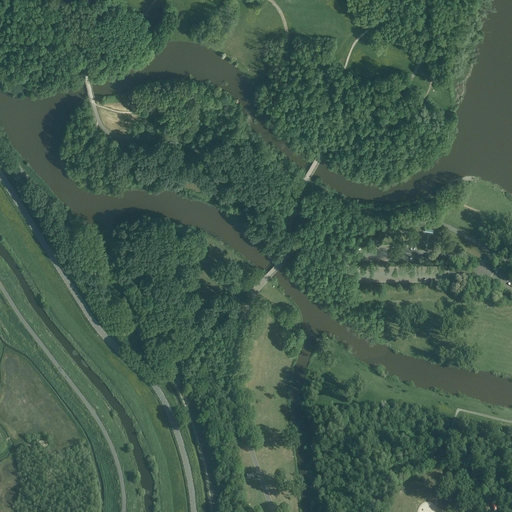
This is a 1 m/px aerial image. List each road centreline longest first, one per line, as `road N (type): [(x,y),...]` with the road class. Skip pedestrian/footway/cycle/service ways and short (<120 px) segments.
road 1 (unknown): [(0,150),(77,273),(125,280),(149,349),(196,433),(211,511)]
road 2 (tertiary): [(190,511),(189,483),(158,393),(98,330),(0,173)]
road 3 (unclassified): [(511,288),(444,252),(336,255),(299,247),(267,276)]
road 4 (unclassified): [(123,511),(107,438),(0,286)]
road 5 (unclassified): [(271,511),(243,435),(233,344),(243,307),(267,276)]
road 6 (unknown): [(306,178),(198,115),(163,107),(122,112),(93,102)]
